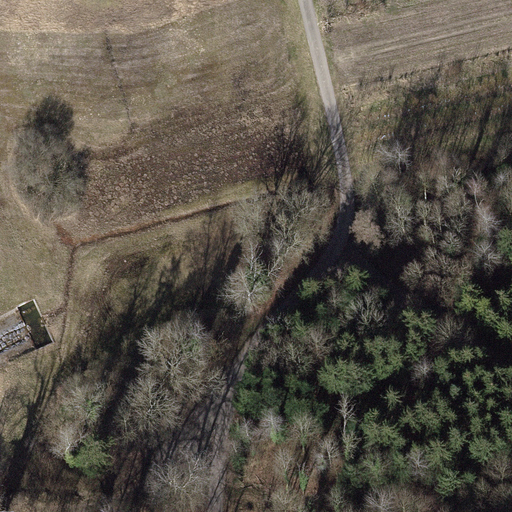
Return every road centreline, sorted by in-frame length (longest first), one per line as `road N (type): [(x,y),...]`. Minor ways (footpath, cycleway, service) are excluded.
road 1 (track): [(213,511),(220,426),(234,380),(323,267),(343,219),(339,150),(304,0)]
road 2 (track): [(511,372),(333,251)]
